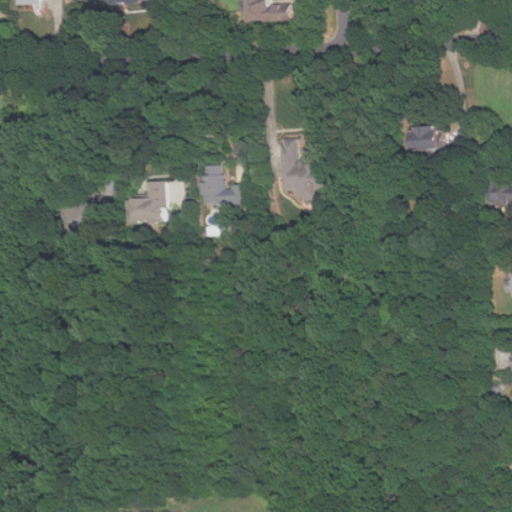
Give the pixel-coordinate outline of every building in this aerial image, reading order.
[(297,20),(297,3),(276,4),(275,0),(253,0),(254,21),(297,20)] [(419,150),(450,148),(449,126),(417,127),(419,150)] [(333,163),(316,164),(315,158),(304,159),(303,137),(286,138),(288,188),(300,187),(300,199),(321,198),(321,190),(334,190),(333,163)] [(208,204),(253,203),(253,184),(227,185),(226,164),(207,165),(208,204)] [(153,181),(154,197),(141,197),(142,222),(172,221),(171,180),(153,181)] [(511,204),(511,183),(502,182),(499,202),(511,204)] [(112,199),(85,198),(85,221),(92,221),(92,231),(111,232),(112,199)]
